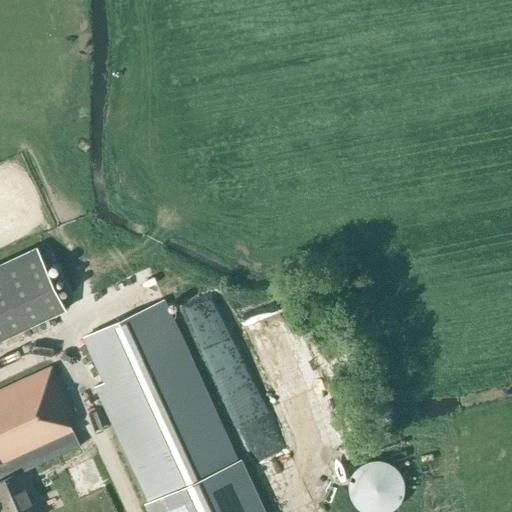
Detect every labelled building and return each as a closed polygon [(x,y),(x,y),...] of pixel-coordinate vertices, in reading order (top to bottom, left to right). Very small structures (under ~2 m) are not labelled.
[(127,273),(118,244),(99,250),(108,279),(127,273)] [(0,340),(67,310),(37,246),(0,263),(0,340)] [(239,352),(218,299),(187,312),(208,364),(239,352)] [(266,511),(241,457),(237,459),(164,301),(75,342),(148,500),(145,502),(149,511),(266,511)] [(247,310),(265,380),(293,373),(275,303),(247,310)] [(76,438),(66,416),(72,413),(51,367),(0,390),(0,472),(13,467),(15,474),(21,471),(79,443),(76,438)] [(348,489),(349,498),(353,505),(360,511),(391,511),(393,511),(399,505),(403,497),(404,488),(403,479),(399,471),(392,465),(384,461),(375,460),(367,462),(359,466),(353,472),(349,480),(348,489)] [(13,467),(0,472),(0,507),(2,511),(39,511),(21,471),(15,474),(13,467)]
